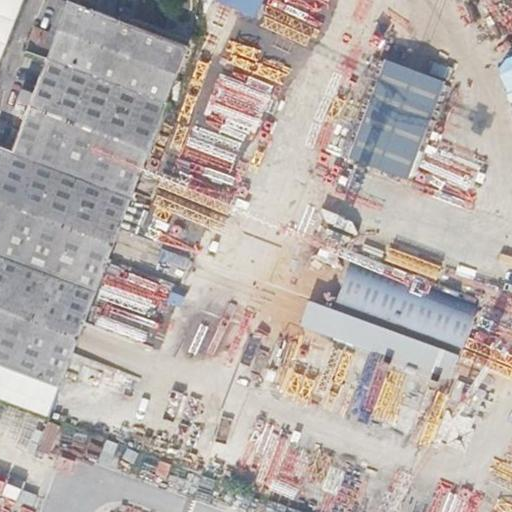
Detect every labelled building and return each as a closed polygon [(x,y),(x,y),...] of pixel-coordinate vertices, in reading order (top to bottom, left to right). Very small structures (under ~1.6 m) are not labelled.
[(95,10),(69,0),(47,57),(14,148),(0,142),(0,395),(50,414),(188,46),(114,18),(95,10)] [(0,0),(0,63),(24,0),(0,0)] [(99,0),(95,10),(114,18),(120,0),(99,0)] [(212,0),(255,19),(262,0),(212,0)] [(443,83),(387,61),(350,156),(407,177),(438,95),(443,83)] [(478,307),(330,250),(302,323),(450,381),(478,307)] [(130,273),(111,321),(149,337),(169,289),(130,273)]
